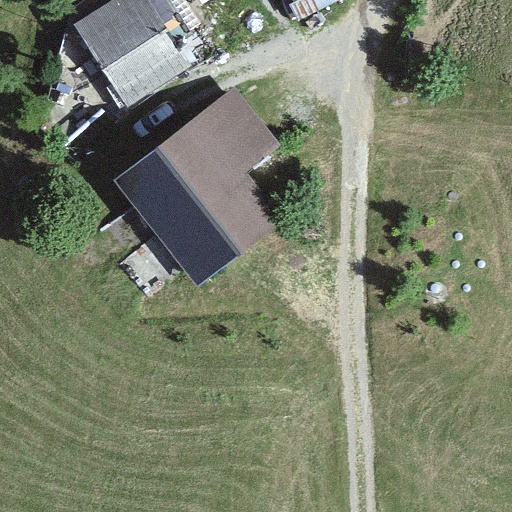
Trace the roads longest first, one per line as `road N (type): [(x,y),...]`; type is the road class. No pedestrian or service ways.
road 1 (track): [(365,511),(357,188),(375,0)]
road 2 (track): [(163,117),(224,78),(284,63),(363,66)]
